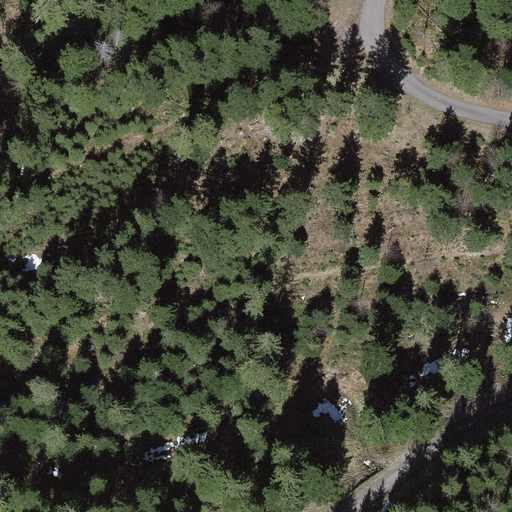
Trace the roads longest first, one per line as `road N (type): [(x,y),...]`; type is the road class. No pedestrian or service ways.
road 1 (track): [(382,0),(375,38),(403,86),(511,123)]
road 2 (track): [(511,405),(415,461),(350,511)]
